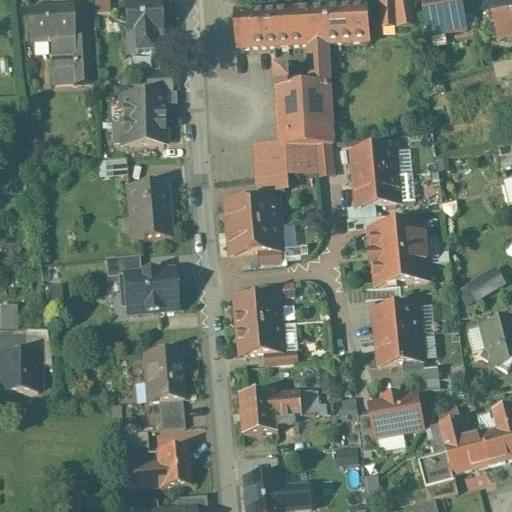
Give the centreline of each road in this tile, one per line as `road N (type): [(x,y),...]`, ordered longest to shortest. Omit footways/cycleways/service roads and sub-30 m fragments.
road 1 (residential): [(190,0),(210,280)]
road 2 (residential): [(210,280),(230,511)]
road 3 (residential): [(210,280),(330,269)]
